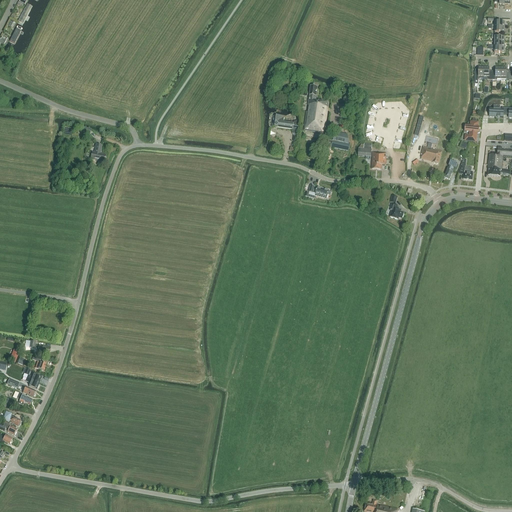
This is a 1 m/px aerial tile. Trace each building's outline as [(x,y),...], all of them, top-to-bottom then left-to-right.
[(32,6),(27,4),(20,17),(25,20),(32,6)] [(18,33),(14,30),(7,44),(11,46),(18,33)] [(478,87),(478,80),(480,80),(480,77),(483,77),(484,67),(478,67),(478,70),(475,70),(474,87),(478,87)] [(487,77),(487,80),(492,81),(492,73),(489,73),(489,68),(484,67),(483,77),(487,77)] [(495,68),(495,73),(492,73),(492,81),(500,81),(501,68),(495,68)] [(506,75),(506,68),(501,68),(500,81),(506,81),(506,82),(509,82),(509,81),(509,75),(506,75)] [(324,133),(329,102),(316,100),(318,88),(311,87),(307,111),(304,131),(319,133),(319,132),(324,133)] [(511,107),(502,107),(502,109),(504,109),(503,114),(508,114),(508,116),(511,116),(511,107)] [(489,108),(489,115),(497,115),(497,117),(503,117),(503,114),(504,109),(502,109),(489,108)] [(272,127),(293,130),(292,134),(297,134),(299,123),(299,120),(293,122),(293,124),(283,123),(284,118),(273,116),(272,127)] [(465,141),(476,142),(477,133),(479,133),(479,128),(477,128),(478,123),(470,122),(470,127),(466,127),(466,132),(469,132),(469,136),(465,136),(465,141)] [(324,141),(323,148),(327,148),(326,150),(331,150),(331,149),(331,148),(348,152),(349,145),(348,135),(335,132),(332,141),(328,140),(327,141),(324,141)] [(95,144),(94,153),(92,152),(90,160),(104,162),(106,155),(100,154),(102,146),(95,144)] [(361,145),(359,149),(358,149),(358,156),(371,157),(372,150),(372,145),(364,144),(364,145),(361,145)] [(438,164),(441,151),(435,150),(423,147),(421,155),(422,155),(421,160),(432,162),(432,163),(438,164)] [(502,171),(503,157),(511,157),(511,150),(501,150),(501,148),(498,147),(497,156),(489,155),(487,169),(489,169),(488,176),(500,177),(500,171),(502,171)] [(386,166),(386,154),(372,153),(371,169),(381,170),(382,166),(386,166)] [(461,166),(458,174),(464,175),(463,180),(472,181),(473,173),(470,172),(471,169),(466,169),(467,167),(465,167),(466,160),(463,159),(461,166)] [(458,165),(450,162),(448,166),(449,167),(448,169),(444,178),(450,180),(453,171),(453,170),(453,168),(456,169),(458,165)] [(316,194),(315,194),(327,198),(329,191),(317,188),(315,187),(310,186),(309,192),(313,193),(316,194)] [(402,219),(404,214),(400,213),(401,210),(397,209),(398,206),(391,204),(390,208),(391,208),(390,211),(392,211),(390,218),(398,220),(398,218),(402,219)] [(30,342),(29,348),(34,349),(34,350),(34,351),(35,352),(36,353),(37,353),(38,354),(49,356),(50,348),(39,346),(35,346),(35,342),(30,342)] [(19,352),(14,350),(9,361),(15,364),(19,352)] [(46,365),(41,363),(42,360),(33,357),(32,360),(37,362),(35,368),(44,371),(46,365)] [(28,376),(27,379),(39,384),(41,378),(34,375),(32,379),(31,379),(31,378),(30,378),(31,377),(29,376),(28,376)] [(9,379),(6,385),(18,390),(19,387),(25,390),(23,393),(26,394),(33,397),(36,392),(28,388),(28,387),(24,386),(9,379)] [(39,384),(27,379),(25,382),(28,383),(29,382),(30,381),(31,382),(29,387),(36,390),(39,384)] [(15,393),(15,395),(14,398),(18,400),(18,399),(20,400),(19,404),(23,406),(24,403),(30,406),(32,400),(26,398),(27,397),(15,392),(15,393)] [(10,423),(18,427),(21,421),(13,417),(13,418),(11,417),(11,415),(6,413),(3,420),(9,422),(10,423)] [(0,423),(0,429),(5,431),(6,429),(8,430),(7,432),(14,436),(17,430),(10,427),(11,426),(5,423),(4,426),(0,423)] [(0,442),(4,443),(5,442),(9,445),(12,439),(6,435),(3,434),(2,436),(0,435),(0,442)] [(397,511),(398,510),(376,505),(377,502),(373,501),(372,505),(366,504),(364,511),(397,511)]
